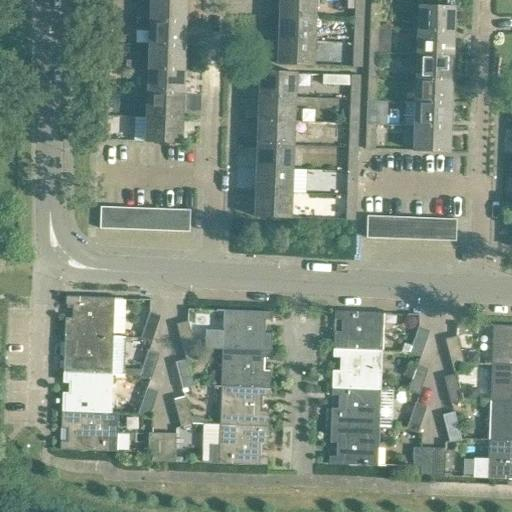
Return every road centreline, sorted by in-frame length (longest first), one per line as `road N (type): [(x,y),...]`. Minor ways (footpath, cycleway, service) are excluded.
road 1 (residential): [(483,298),(207,288)]
road 2 (residential): [(61,251),(50,0)]
road 3 (residential): [(483,298),(483,191),(362,187)]
road 4 (residential): [(207,288),(205,185),(92,180)]
road 5 (residential): [(45,454),(43,313),(61,251)]
road 6 (residential): [(207,288),(91,282),(61,251)]
